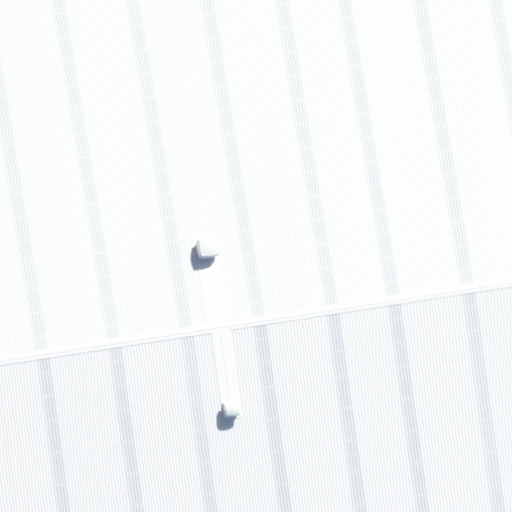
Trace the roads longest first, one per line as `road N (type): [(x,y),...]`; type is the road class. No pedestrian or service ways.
road 1 (unknown): [(0,290),(371,225)]
road 2 (unknown): [(415,511),(371,225)]
road 3 (unknown): [(371,225),(341,0)]
